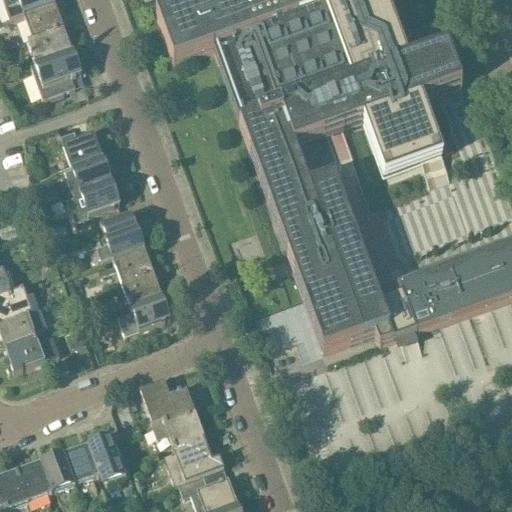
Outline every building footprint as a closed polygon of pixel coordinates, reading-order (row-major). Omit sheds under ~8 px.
[(10,28),(24,23),(55,11),(52,2),(56,1),(55,0),(10,0),(1,3),(10,28)] [(423,58),(425,64),(390,77),(390,75),(362,0),(217,0),(156,22),(174,71),(214,57),(289,264),(294,279),(324,362),(375,344),(380,356),(511,308),(511,252),(457,273),(398,294),(400,302),(380,309),(360,254),(334,186),(309,195),(294,157),(363,132),(382,184),(440,163),(421,110),(461,95),(456,81),(462,79),(450,48),(423,58)] [(64,35),(55,11),(24,23),(32,46),(64,35)] [(72,58),(64,35),(32,46),(27,48),(34,69),(40,67),(41,69),(72,58)] [(75,68),(72,58),(41,69),(31,73),(43,106),(75,95),(72,86),(81,82),(85,81),(80,66),(75,68)] [(62,152),(71,176),(102,165),(93,141),(76,147),(73,139),(59,144),(62,152)] [(72,202),(79,199),(110,188),(107,179),(112,177),(107,163),(102,165),(71,176),(64,178),(72,202)] [(119,212),(110,188),(79,199),(80,202),(66,207),(74,230),(88,225),(88,223),(119,212)] [(101,265),(110,261),(112,267),(144,256),(131,220),(99,232),(106,251),(97,254),(101,265)] [(31,240),(37,253),(47,249),(42,236),(31,240)] [(153,279),(144,256),(112,267),(121,291),(153,279)] [(0,303),(12,300),(3,277),(0,277),(0,303)] [(161,303),(153,279),(121,291),(129,314),(161,303)] [(12,300),(0,303),(0,330),(28,320),(32,319),(24,295),(12,300)] [(161,303),(129,314),(133,325),(119,330),(124,345),(171,328),(161,303)] [(88,314),(79,317),(84,330),(92,327),(88,314)] [(0,345),(4,356),(36,344),(35,341),(33,335),(28,320),(0,330),(0,345)] [(69,341),(74,353),(81,350),(77,338),(69,341)] [(36,344),(4,356),(13,381),(23,377),(59,363),(53,347),(39,353),(36,344)] [(338,369),(312,378),(327,423),(338,419),(337,416),(353,411),(338,369)] [(162,427),(163,431),(195,420),(186,396),(168,403),(164,390),(138,399),(150,432),(162,427)] [(168,443),(172,455),(203,444),(195,420),(163,431),(151,436),(156,448),(168,443)] [(114,450),(111,443),(87,452),(98,484),(99,483),(103,482),(107,491),(125,484),(114,450)] [(212,467),(203,444),(172,455),(174,461),(162,465),(173,495),(178,493),(203,484),(223,476),(219,464),(212,467)] [(75,492),(98,484),(87,452),(63,460),(75,492)] [(51,501),(75,492),(63,460),(40,469),(51,501)] [(28,509),(51,501),(40,469),(16,477),(28,509)] [(20,511),(28,509),(16,477),(0,483),(0,506),(2,511),(20,511)] [(235,511),(236,511),(233,502),(238,500),(233,486),(207,495),(203,484),(178,493),(183,505),(190,503),(193,511),(235,511)] [(156,511),(154,505),(153,502),(144,506),(146,511),(156,511)]
